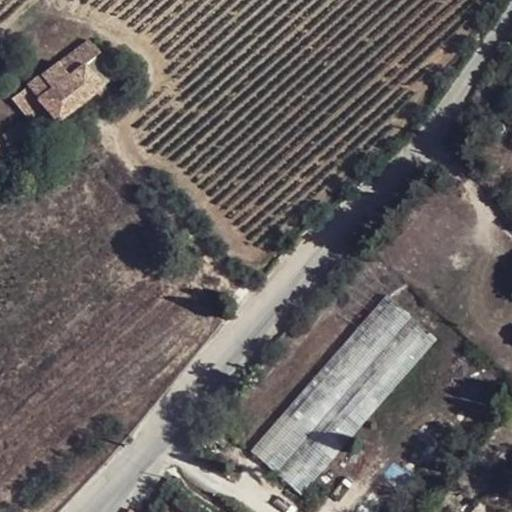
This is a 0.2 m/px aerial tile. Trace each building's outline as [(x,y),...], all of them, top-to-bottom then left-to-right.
[(117,75),(89,39),(28,88),(56,123),(117,75)] [(56,123),(28,88),(19,93),(13,98),(41,134),(56,123)] [(21,124),(4,138),(14,151),(32,139),(21,124)] [(0,162),(14,151),(4,138),(0,140),(0,162)] [(386,297),(251,451),(301,494),(436,341),(386,297)] [(471,511),(489,511),(490,511),(484,505),(479,502),(471,511)]
